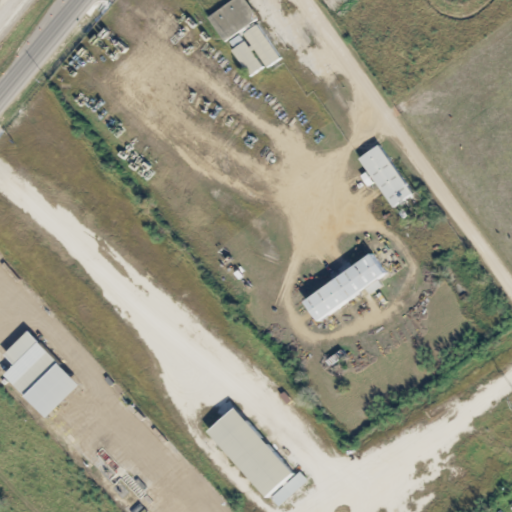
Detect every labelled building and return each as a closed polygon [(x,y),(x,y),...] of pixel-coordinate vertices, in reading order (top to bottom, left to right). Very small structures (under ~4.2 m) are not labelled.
[(210,17),(235,0),(248,0),(261,19),(227,42),(210,17)] [(282,60),(260,24),(247,32),(268,69),(282,60)] [(230,44),(254,77),(266,68),(242,35),(230,44)] [(363,159),(383,144),(417,192),(397,207),(363,159)] [(312,301),(378,256),(390,274),(325,319),(312,301)] [(49,419),(84,387),(32,332),(7,356),(18,367),(8,376),(49,419)] [(217,433),(242,410),(297,473),(272,495),(217,433)]
